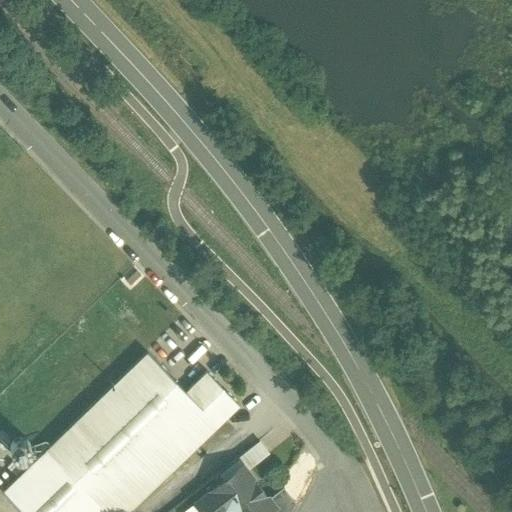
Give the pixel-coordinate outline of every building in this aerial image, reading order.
[(136,274),(128,281),(131,284),(139,278),(136,274)] [(147,351),(2,491),(22,511),(127,511),(239,405),(207,371),(186,391),(147,351)] [(25,440),(23,439),(20,438),(18,439),(16,440),(14,440),(13,442),(11,444),(10,446),(10,449),(10,451),(11,453),(11,455),(13,456),(15,458),(16,458),(18,459),(21,459),(25,458),(27,457),(28,455),(29,454),(30,453),(31,451),(31,449),(30,446),(29,443),(27,441),(25,440)] [(242,465),(195,502),(203,511),(268,511),(275,506),(269,498),(242,465)] [(283,487),(269,498),(275,506),(268,511),(289,511),(295,503),(283,487)]
